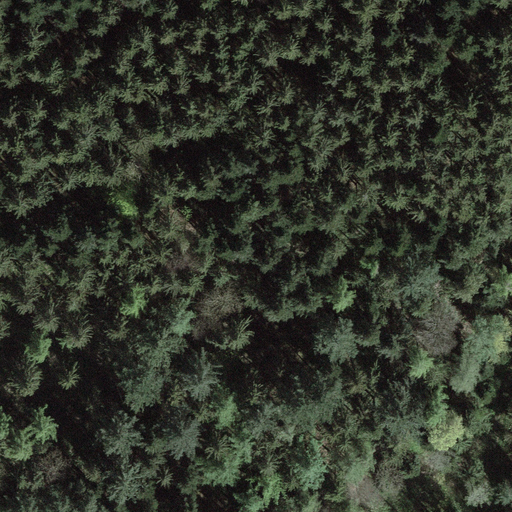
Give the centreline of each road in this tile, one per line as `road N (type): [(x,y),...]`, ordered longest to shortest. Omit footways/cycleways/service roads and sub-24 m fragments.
road 1 (track): [(162,0),(0,43)]
road 2 (track): [(473,511),(511,353)]
